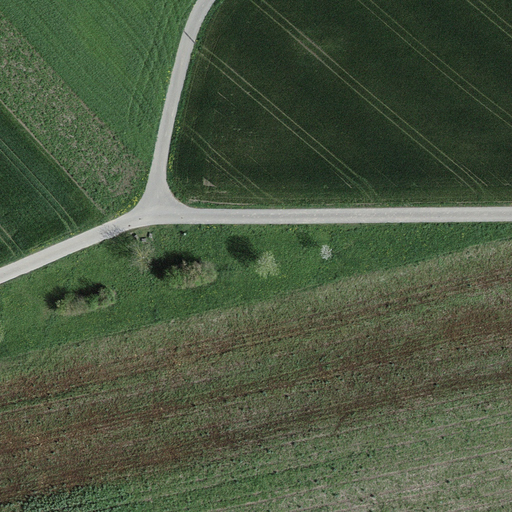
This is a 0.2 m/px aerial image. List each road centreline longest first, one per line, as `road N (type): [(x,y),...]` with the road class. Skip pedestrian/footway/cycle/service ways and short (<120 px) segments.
road 1 (track): [(0,272),(149,208),(511,209)]
road 2 (track): [(149,208),(207,0)]
